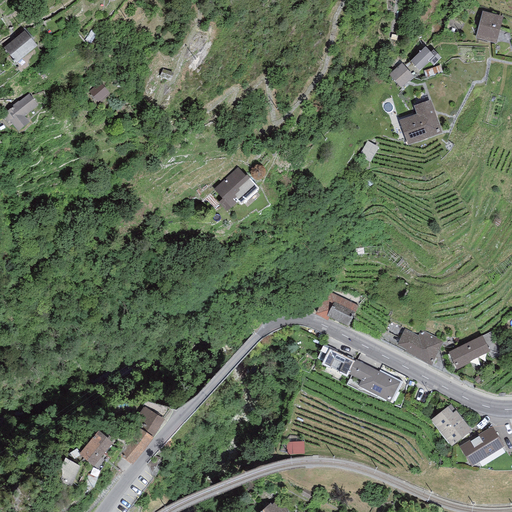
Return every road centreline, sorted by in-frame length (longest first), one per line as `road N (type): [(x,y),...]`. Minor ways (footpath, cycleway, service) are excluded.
road 1 (secondary): [(348,338),(296,317),(269,326),(101,511)]
road 2 (secondary): [(348,338),(465,398),(511,409)]
